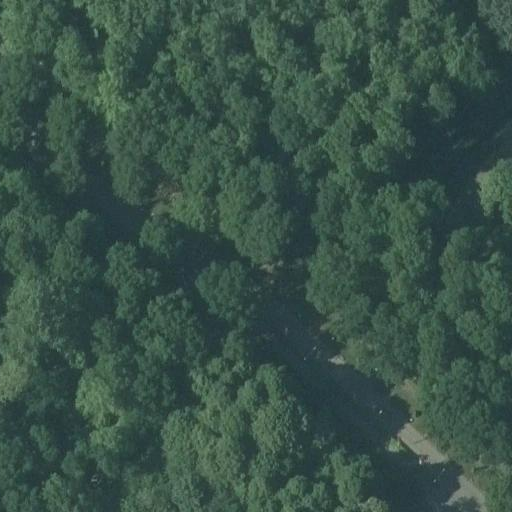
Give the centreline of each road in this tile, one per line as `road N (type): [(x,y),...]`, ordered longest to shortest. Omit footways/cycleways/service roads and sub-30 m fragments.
road 1 (unclassified): [(218,274),(225,297),(451,511)]
road 2 (unclassified): [(467,492),(243,285),(218,274)]
road 3 (unclassified): [(218,274),(69,176),(0,118)]
